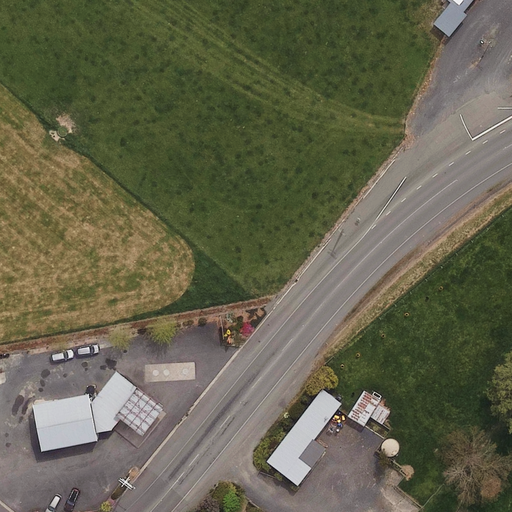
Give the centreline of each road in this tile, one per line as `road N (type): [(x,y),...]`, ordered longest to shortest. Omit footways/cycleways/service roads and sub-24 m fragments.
road 1 (primary): [(149,511),(351,272),(483,161)]
road 2 (unclassified): [(483,161),(463,121),(462,99),(511,37)]
